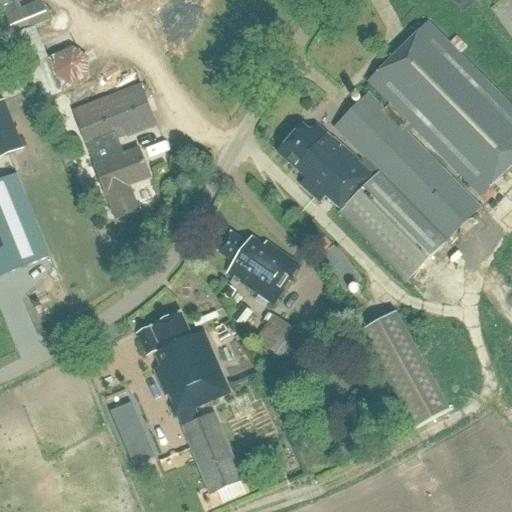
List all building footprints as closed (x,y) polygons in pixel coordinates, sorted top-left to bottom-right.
[(511,0),(509,0),(492,12),(511,40),(511,0)] [(61,97),(54,78),(33,27),(48,21),(42,4),(6,19),(13,38),(11,39),(38,106),(61,97)] [(325,199),(340,212),(338,214),(406,283),(446,244),(480,209),(403,131),(409,126),(481,198),(511,166),(511,109),(428,24),(368,84),(389,106),(384,111),(368,96),(334,130),(363,159),(359,164),(315,126),(309,133),(303,127),(278,156),(305,180),(299,187),(320,205),(325,199)] [(94,167),(106,197),(116,223),(139,214),(129,188),(150,179),(138,150),(124,156),(118,141),(156,126),(140,87),(73,113),(88,153),(94,167)] [(31,140),(0,152),(0,184),(42,165),(31,140)] [(19,190),(0,197),(0,279),(0,280),(46,259),(19,190)] [(273,307),(301,268),(266,244),(263,248),(251,240),(247,246),(231,234),(217,254),(234,265),(227,275),(273,307)] [(54,312),(97,295),(89,273),(46,290),(54,312)] [(210,496),(241,482),(214,416),(199,422),(194,410),(230,395),(204,334),(192,339),(180,314),(150,329),(150,330),(137,337),(147,359),(155,355),(161,369),(154,372),(174,419),(178,418),(210,496)] [(255,343),(296,371),(314,344),(273,316),(255,343)] [(390,319),(362,335),(418,432),(446,416),(390,319)] [(131,405),(110,414),(132,467),(153,458),(131,405)]
